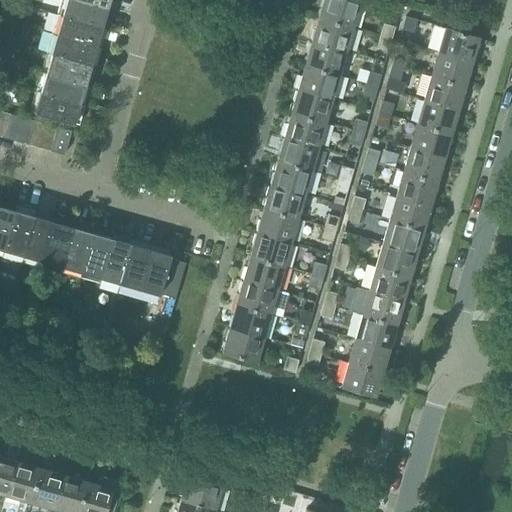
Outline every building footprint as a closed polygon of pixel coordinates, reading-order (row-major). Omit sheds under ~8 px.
[(9,0),(4,18),(20,23),(25,4),(9,0)] [(85,0),(66,0),(62,14),(102,26),(108,6),(85,0)] [(351,0),(323,0),(318,17),(353,27),(360,3),(351,0)] [(474,19),(476,11),(466,8),(464,16),(474,19)] [(62,14),(57,33),(97,45),(102,26),(62,14)] [(417,19),(406,16),(402,29),(414,32),(417,19)] [(318,17),(311,41),(346,51),(353,27),(318,17)] [(383,24),(380,35),(392,38),(395,27),(383,24)] [(444,27),(437,52),(472,61),(479,37),(444,27)] [(57,33),(51,53),(91,64),(97,45),(57,33)] [(392,38),(380,35),(377,47),(388,51),(392,38)] [(0,39),(0,58),(8,61),(14,43),(0,39)] [(311,41),(304,65),(339,75),(346,51),(311,41)] [(395,52),(392,64),(404,68),(407,56),(395,52)] [(437,52),(431,75),(465,85),(472,61),(437,52)] [(51,53),(46,72),(86,83),(91,64),(51,53)] [(404,68),(392,64),(389,76),(400,80),(404,68)] [(304,65),(298,89),(332,99),(339,75),(304,65)] [(370,71),(366,83),(378,86),(381,75),(370,71)] [(46,72),(40,91),(80,103),(86,83),(46,72)] [(431,75),(424,99),(458,109),(465,85),(431,75)] [(378,86),(366,83),(363,95),(374,98),(378,86)] [(298,89),(291,113),(325,122),(332,99),(298,89)] [(80,103),(40,91),(34,112),(74,124),(80,103)] [(424,99),(417,123),(451,133),(458,109),(424,99)] [(382,100),(379,112),(390,115),(393,103),(382,100)] [(0,114),(0,135),(6,137),(12,114),(1,111),(0,114)] [(390,115),(379,112),(375,124),(387,127),(390,115)] [(291,113),(284,136),(319,146),(325,122),(291,113)] [(6,137),(17,140),(23,117),(12,114),(6,137)] [(17,140),(28,144),(35,121),(23,117),(17,140)] [(356,119),(353,130),(364,134),(367,122),(356,119)] [(28,144),(39,147),(46,124),(35,121),(28,144)] [(417,123),(410,147),(445,157),(451,133),(417,123)] [(39,147),(50,150),(57,127),(46,124),(39,147)] [(57,127),(50,150),(64,154),(72,130),(57,126),(57,127)] [(364,134),(353,130),(349,143),(360,146),(364,134)] [(284,136),(277,160),(312,170),(319,146),(284,136)] [(410,147),(403,171),(438,181),(445,157),(410,147)] [(369,148),(365,160),(377,163),(380,151),(369,148)] [(277,160),(270,184),(305,194),(312,170),(277,160)] [(377,163),(365,160),(362,172),(373,175),(377,163)] [(342,167),(339,178),(350,181),(353,170),(342,167)] [(403,171),(396,195),(431,204),(438,181),(403,171)] [(350,181),(339,178),(335,190),(347,194),(350,181)] [(270,184),(263,208),(298,218),(305,194),(270,184)] [(396,195),(389,218),(424,228),(431,204),(396,195)] [(355,196),(352,208),(363,211),(366,199),(355,196)] [(0,248),(4,250),(15,210),(0,205),(0,248)] [(263,208),(257,232),(291,242),(298,218),(263,208)] [(363,211),(352,208),(348,219),(360,223),(363,211)] [(4,250),(1,261),(20,266),(23,255),(35,215),(15,210),(4,250)] [(328,214),(325,226),(336,229),(340,218),(328,214)] [(23,255),(42,261),(54,221),(35,215),(23,255)] [(389,218),(383,242),(417,252),(424,228),(389,218)] [(42,261),(61,266),(73,226),(54,221),(42,261)] [(61,266),(81,272),(92,232),(73,226),(61,266)] [(336,229),(325,226),(321,238),(333,241),(336,229)] [(81,272),(100,277),(111,237),(92,232),(81,272)] [(257,232),(250,256),(284,265),(291,242),(257,232)] [(100,277),(119,283),(131,243),(111,237),(100,277)] [(383,242),(376,266),(410,276),(417,252),(383,242)] [(119,283),(138,288),(150,248),(131,243),(119,283)] [(342,243),(338,255),(350,259),(353,247),(342,243)] [(150,248),(138,288),(160,294),(160,293),(175,298),(186,262),(170,257),(171,254),(150,248)] [(350,259),(338,255),(335,267),(346,270),(350,259)] [(250,256),(243,279),(277,289),(284,265),(250,256)] [(315,262),(311,273),(323,276),(326,265),(315,262)] [(376,266),(369,290),(404,300),(410,276),(376,266)] [(323,276),(311,273),(308,286),(319,289),(323,276)] [(243,279),(236,303),(271,313),(277,289),(243,279)] [(357,287),(351,310),(362,314),(397,324),(404,300),(369,290),(357,287)] [(328,291),(325,303),(336,306),(340,294),(328,291)] [(236,303),(229,327),(264,337),(271,313),(236,303)] [(336,306),(325,303),(321,315),(333,318),(336,306)] [(301,310),(298,321),(309,324),(312,313),(301,310)] [(362,314),(355,338),(390,348),(397,324),(362,314)] [(309,324),(298,321),(294,333),(305,337),(309,324)] [(264,337),(229,327),(222,351),(257,361),(264,337)] [(355,338),(348,361),(383,371),(390,348),(355,338)] [(315,339),(311,351),(323,354),(326,342),(315,339)] [(323,354),(311,351),(308,363),(319,366),(323,354)] [(287,356),(284,369),(295,372),(299,360),(287,356)] [(383,371),(348,361),(341,386),(376,396),(383,371)] [(4,411),(1,423),(13,426),(16,415),(4,411)] [(37,433),(49,436),(52,425),(40,421),(37,433)] [(52,425),(49,436),(60,440),(64,428),(52,425)] [(85,446),(96,450),(100,439),(88,435),(85,446)] [(100,439),(96,450),(108,453),(112,442),(100,439)] [(0,493),(6,495),(16,460),(0,455),(0,493)] [(6,495),(30,502),(40,467),(16,460),(6,495)] [(30,502),(54,509),(64,474),(40,467),(30,502)] [(54,509),(65,511),(78,511),(88,481),(64,474),(54,509)] [(187,474),(180,499),(215,509),(222,484),(187,474)] [(88,481),(78,511),(113,511),(120,489),(119,482),(104,477),(97,481),(97,483),(88,481)] [(251,493),(249,499),(258,502),(260,496),(251,493)] [(180,499),(176,511),(213,511),(215,509),(180,499)]
